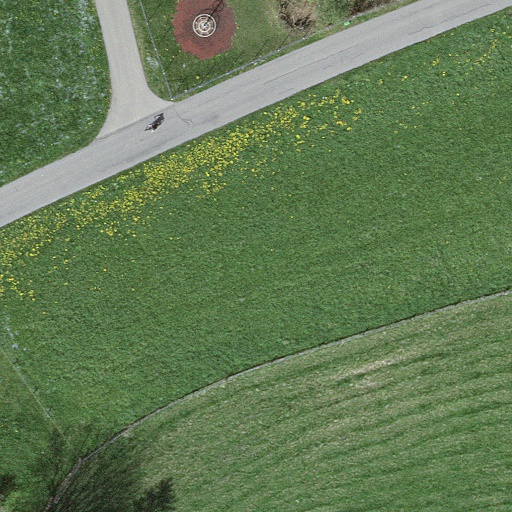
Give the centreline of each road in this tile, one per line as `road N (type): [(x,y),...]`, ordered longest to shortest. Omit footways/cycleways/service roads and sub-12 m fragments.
road 1 (unclassified): [(0,207),(137,140),(477,0)]
road 2 (track): [(108,0),(137,140)]
